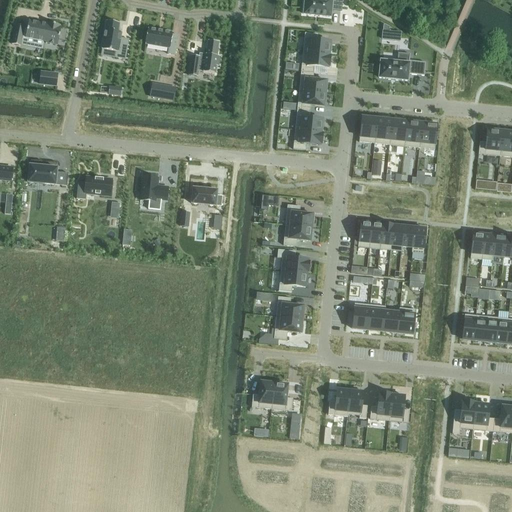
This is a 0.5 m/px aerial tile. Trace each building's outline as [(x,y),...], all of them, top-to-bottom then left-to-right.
[(304,0),(303,16),(331,19),(332,11),(341,12),(342,0),(304,0)] [(15,25),(12,45),(21,47),(22,39),(46,43),(45,45),(57,47),(59,41),(64,42),(66,32),(60,31),(61,28),(60,28),(60,27),(56,26),(47,24),(47,26),(28,22),(26,31),(24,31),(25,27),(15,25)] [(106,23),(101,50),(116,52),(115,59),(125,61),(128,40),(121,39),(121,34),(118,33),(119,25),(106,23)] [(382,31),(381,40),(400,42),(401,33),(389,32),(389,28),(386,26),(383,26),(383,31),(382,31)] [(175,57),(178,41),(171,40),(172,33),(160,31),(148,29),(145,45),(168,50),(167,55),(175,57)] [(305,34),(303,54),(307,54),(330,57),(331,43),(317,41),(317,35),(305,34)] [(191,57),(188,76),(196,77),(197,77),(198,72),(202,73),(215,75),(216,67),(219,68),(220,58),(217,57),(219,44),(207,42),(205,55),(200,55),(199,58),(191,57)] [(301,68),(301,73),(313,74),(314,69),(329,70),(330,57),(307,54),(303,54),(301,68)] [(380,58),(378,78),(393,79),(409,80),(409,76),(425,77),(426,62),(380,58)] [(41,73),(40,85),(55,87),(56,87),(58,75),(54,74),(41,73)] [(301,73),(299,92),(301,93),(325,95),(326,81),(313,80),(313,74),(301,73)] [(151,91),(150,97),(173,101),(175,89),(158,86),(157,92),(151,91)] [(109,87),(108,96),(120,97),(121,89),(109,87)] [(299,92),(297,112),(310,113),(310,107),(324,108),(325,95),(301,93),(299,92)] [(297,112),(295,131),(298,132),(321,134),(322,120),(309,119),(310,113),(297,112)] [(361,118),(359,140),(374,141),(376,119),(361,118)] [(376,119),(374,141),(389,143),(392,121),(376,119)] [(392,121),(389,143),(405,144),(407,122),(392,121)] [(407,122),(405,144),(420,146),(422,123),(407,122)] [(422,123),(420,146),(435,147),(437,125),(422,123)] [(295,131),(293,150),(306,152),(306,146),(320,148),(321,134),(298,132),(295,131)] [(479,144),(478,155),(485,156),(500,157),(500,154),(502,132),(487,131),(486,144),(479,143),(479,144)] [(500,154),(500,157),(511,158),(511,132),(502,132),(500,154)] [(0,180),(11,182),(12,169),(0,167),(0,180)] [(29,167),(28,183),(66,187),(68,174),(56,173),(57,169),(29,167)] [(416,179),(415,185),(434,187),(435,179),(424,178),(424,173),(417,173),(416,179)] [(78,184),(77,200),(84,200),(85,195),(110,198),(112,181),(85,178),(85,185),(78,184)] [(143,178),(140,202),(149,203),(148,211),(160,212),(161,201),(167,202),(168,189),(157,188),(158,179),(143,178)] [(476,181),(476,190),(496,192),(497,184),(476,181)] [(192,189),(191,205),(216,208),(216,207),(217,197),(217,191),(192,189)] [(269,198),(268,205),(278,206),(279,199),(269,198)] [(111,203),(111,211),(119,212),(120,204),(111,203)] [(287,207),(285,227),(311,229),(313,216),(299,215),(300,208),(287,207)] [(181,213),(180,227),(188,228),(190,214),(181,213)] [(214,217),(213,230),(221,231),(222,217),(214,217)] [(358,244),(357,248),(369,250),(371,223),(360,222),(359,235),(358,244)] [(371,223),(369,250),(380,251),(382,224),(371,223)] [(382,224),(380,251),(391,252),(394,225),(382,224)] [(394,225),(391,252),(402,253),(402,250),(402,249),(404,226),(394,225)] [(404,226),(402,249),(412,250),(414,227),(404,226)] [(285,227),(283,247),(296,248),(297,242),(310,243),(311,229),(285,227)] [(412,251),(411,254),(423,255),(426,229),(414,227),(412,250),(412,251)] [(57,233),(56,242),(64,243),(64,234),(57,233)] [(472,234),(470,260),(481,261),(484,235),(472,234)] [(484,235),(481,261),(492,262),(493,258),(495,236),(484,235)] [(495,236),(493,258),(503,260),(506,237),(495,236)] [(511,237),(506,237),(503,260),(511,260),(511,237)] [(278,252),(277,260),(281,260),(280,273),(307,275),(308,262),(295,260),(295,254),(282,253),(278,252)] [(280,273),(278,293),(291,294),(292,287),(305,289),(307,275),(280,273)] [(276,318),(301,321),(302,321),(303,306),(296,306),(290,305),(290,300),(278,298),(276,318)] [(352,330),(367,331),(369,311),(369,306),(354,305),(352,330)] [(369,311),(367,331),(382,333),(384,313),(384,312),(385,308),(369,306),(369,311)] [(399,313),(397,334),(412,336),(415,311),(399,309),(399,313)] [(384,313),(382,333),(397,334),(399,313),(384,312),(384,313)] [(465,316),(462,341),(473,342),(475,322),(475,317),(465,316)] [(475,322),(473,342),(484,343),(486,323),(486,318),(475,317),(475,322)] [(274,336),(274,340),(278,340),(286,341),(287,334),(300,335),(301,321),(276,318),(274,336)] [(486,323),(484,343),(495,344),(497,324),(497,319),(486,318),(486,323)] [(497,324),(495,344),(506,345),(508,325),(508,320),(497,319),(497,324)] [(266,335),(265,345),(277,346),(278,340),(274,340),(274,336),(266,335)] [(253,396),(251,409),(271,411),(274,385),(261,383),(259,397),(253,396)] [(274,385),(271,411),(291,413),(293,400),(286,399),(288,386),(274,385)] [(328,403),(327,416),(346,418),(347,416),(347,413),(349,392),(336,391),(335,404),(328,403)] [(347,413),(347,416),(359,417),(359,420),(366,420),(367,407),(361,407),(362,393),(349,392),(347,413)] [(371,408),(370,421),(389,423),(389,418),(391,396),(378,395),(377,408),(371,408)] [(389,418),(389,423),(408,424),(409,411),(403,411),(405,398),(391,396),(389,418)] [(454,416),(452,435),(459,435),(459,430),(472,431),(475,405),(460,404),(459,417),(454,416)] [(475,405),(472,431),(492,433),(493,420),(485,419),(486,406),(475,405)] [(493,420),(492,433),(511,435),(511,408),(501,408),(500,421),(493,420)]
